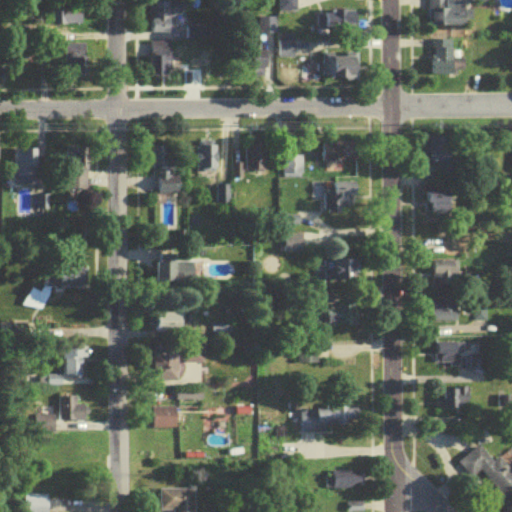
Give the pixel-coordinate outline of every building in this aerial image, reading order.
[(275,0),(275,16),(294,16),(294,0),(275,0)] [(461,0),(425,0),(425,31),(461,31),(461,0)] [(170,38),(170,21),(182,21),(182,7),(151,7),(151,38),(170,38)] [(59,29),(82,29),(82,11),(59,11),(59,29)] [(355,16),(322,16),(322,35),(355,35),(355,16)] [(273,22),(258,22),(258,38),(273,38),(273,22)] [(293,45),(275,45),(275,62),(293,62),(293,45)] [(150,47),(150,81),(170,80),(170,47),(150,47)] [(86,48),(62,48),(62,72),(86,72),(86,48)] [(429,51),(429,77),(462,77),(462,51),(429,51)] [(250,55),(250,82),(265,82),(265,55),(250,55)] [(357,57),(321,57),(321,84),(357,84),(357,57)] [(245,176),(265,176),(265,143),(245,143),(245,176)] [(196,178),(215,178),(215,146),(196,146),(196,178)] [(319,166),(352,166),(352,147),(319,147),(319,166)] [(429,167),(453,165),(451,148),(427,150),(429,167)] [(86,151),(64,151),(64,195),(86,195),(86,151)] [(14,181),(35,181),(36,153),(15,153),(14,181)] [(176,199),(176,153),(152,153),(152,199),(176,199)] [(300,182),(300,158),(281,158),(281,182),(300,182)] [(320,218),(344,218),(344,205),(355,205),(355,188),(320,188),(320,218)] [(427,196),(427,224),(448,224),(448,196),(427,196)] [(283,259),(301,259),(301,239),(283,239),(283,259)] [(462,261),(462,250),(446,250),(446,261),(462,261)] [(177,259),(157,259),(157,288),(192,288),(192,265),(177,265),(177,259)] [(330,265),(330,285),(359,285),(359,265),(330,265)] [(457,292),(457,266),(430,266),(430,292),(457,292)] [(457,326),(457,307),(427,307),(427,326),(457,326)] [(323,309),(323,331),(347,331),(347,309),(323,309)] [(153,336),(182,336),(182,317),(153,317),(153,336)] [(182,368),(202,368),(202,347),(182,347),(182,368)] [(457,347),(435,347),(435,372),(457,372),(457,347)] [(177,348),(154,348),(154,385),(177,385),(177,348)] [(86,381),(86,351),(64,351),(64,381),(86,381)] [(467,393),(445,393),(445,413),(467,413),(467,393)] [(77,399),(58,399),(58,426),(86,426),(86,410),(77,410),(77,399)] [(151,445),(177,445),(177,408),(151,408),(151,445)] [(298,413),(298,434),(356,434),(356,413),(298,413)] [(476,475),(506,511),(511,511),(511,483),(481,446),(456,466),(469,482),(476,475)] [(330,476),(330,493),(361,493),(361,476),(330,476)] [(156,511),(192,511),(193,493),(157,493),(156,511)] [(47,511),(47,501),(28,501),(27,511),(47,511)]
